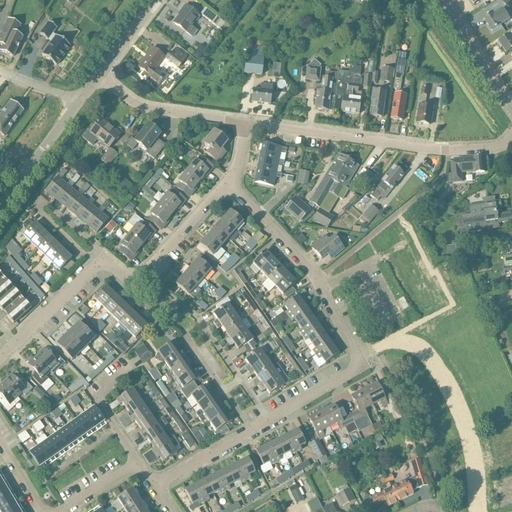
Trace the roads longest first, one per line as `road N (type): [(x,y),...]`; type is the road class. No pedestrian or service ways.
road 1 (residential): [(266,421),(360,367),(302,257),(228,183)]
road 2 (residential): [(511,142),(445,151),(243,123)]
road 3 (residential): [(101,258),(123,274),(141,272),(228,183)]
road 4 (residential): [(94,265),(38,214),(39,205),(101,258)]
road 5 (residential): [(243,123),(137,104),(98,76)]
road 6 (unclassified): [(0,205),(78,99)]
road 7 (residential): [(155,486),(266,421)]
road 8 (tertiary): [(504,103),(441,0)]
road 9 (residential): [(61,511),(138,462),(155,486)]
